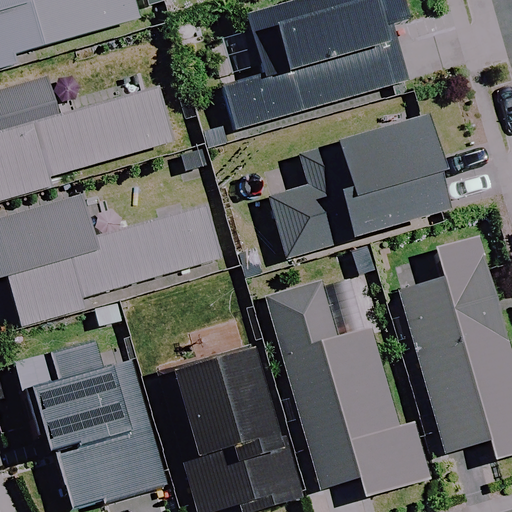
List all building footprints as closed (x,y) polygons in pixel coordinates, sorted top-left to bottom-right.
[(0,0),(0,67),(12,65),(9,55),(135,19),(129,0),(0,0)] [(222,88),(234,130),(402,83),(386,23),(405,18),(399,0),(303,0),(244,17),(261,77),(222,88)] [(45,178),(167,143),(152,90),(55,117),(44,78),(0,90),(0,199),(48,186),(45,178)] [(265,199),(282,259),(444,214),(433,176),(437,175),(421,119),(295,155),(305,188),(265,199)] [(79,199),(0,221),(0,278),(5,277),(19,327),(79,310),(76,299),(215,260),(200,209),(91,240),(79,199)] [(491,461),(511,454),(511,374),(474,241),(435,252),(443,281),(397,294),(443,454),(486,442),(491,461)] [(327,281),(263,299),(317,490),(357,479),(362,498),(427,479),(412,426),(394,431),(366,332),(343,338),(327,281)] [(163,486),(127,362),(98,370),(90,346),(49,357),(56,382),(25,391),(43,452),(52,449),(68,508),(101,499),(102,503),(163,486)] [(247,347),(155,373),(195,511),(210,511),(237,505),(239,511),(247,511),(298,498),(281,440),(274,442),(247,347)]
